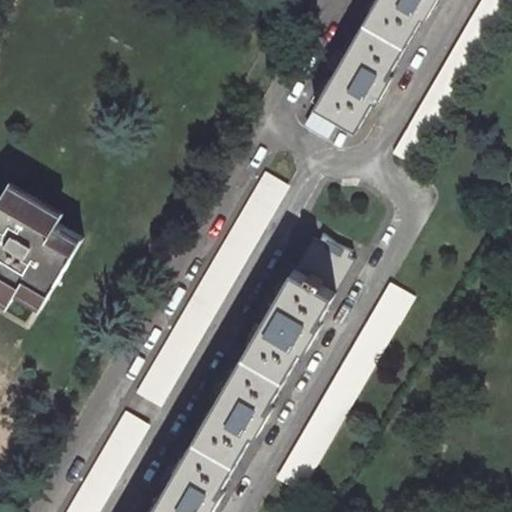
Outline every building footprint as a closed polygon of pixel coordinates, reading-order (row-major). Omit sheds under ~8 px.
[(378,0),(316,105),(337,117),(359,129),(434,0),(378,0)] [(511,0),(482,0),(393,153),(417,166),(511,1),(511,0)] [(328,134),(337,117),(316,105),(307,121),(328,134)] [(266,172),(137,392),(162,406),(290,186),(266,172)] [(0,268),(26,283),(48,297),(83,238),(59,223),(65,215),(10,184),(0,201),(0,268)] [(316,237),(156,511),(215,511),(359,264),(348,257),(353,249),(338,243),(326,233),(322,241),(316,237)] [(0,285),(18,297),(26,283),(0,268),(0,285)] [(391,283),(277,478),(302,492),(416,297),(391,283)] [(126,410),(66,511),(99,511),(150,425),(126,410)]
